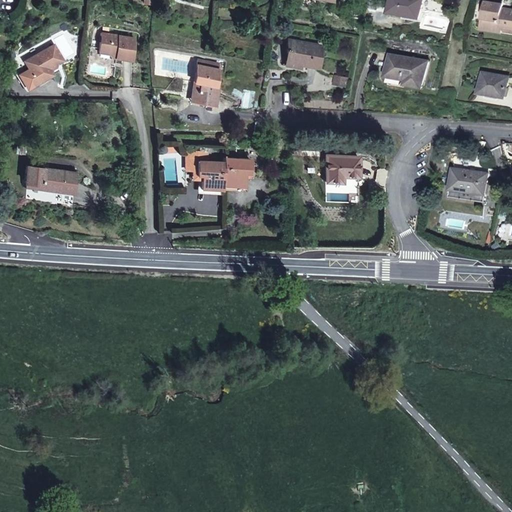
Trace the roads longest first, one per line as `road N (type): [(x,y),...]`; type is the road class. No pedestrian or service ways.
road 1 (unclassified): [(276,266),(279,283),(502,511)]
road 2 (unknown): [(148,258),(145,125),(133,88),(34,86)]
road 3 (secondary): [(276,266),(41,252)]
road 4 (unclassified): [(416,138),(397,121),(267,115)]
road 5 (secondary): [(423,271),(276,266)]
road 6 (unclassified): [(423,271),(403,220),(402,176),(416,138)]
